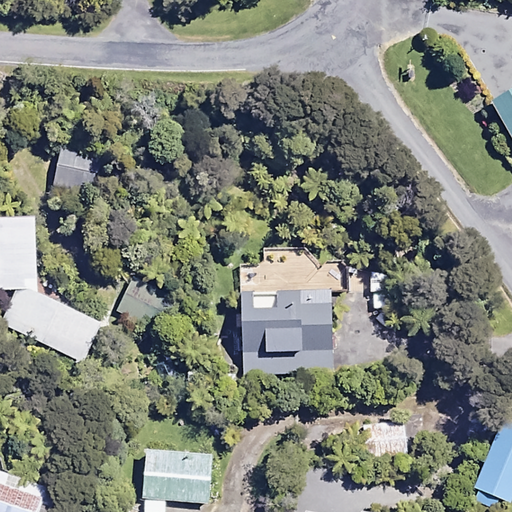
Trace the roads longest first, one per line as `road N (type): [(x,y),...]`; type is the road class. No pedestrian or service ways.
road 1 (unclassified): [(0,46),(240,56),(286,43),(324,20)]
road 2 (residential): [(324,20),(511,272)]
